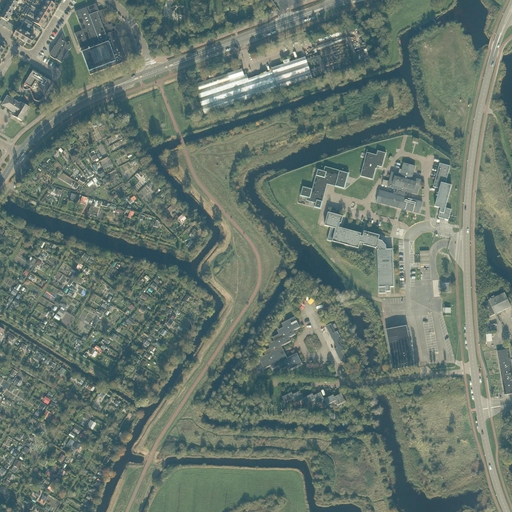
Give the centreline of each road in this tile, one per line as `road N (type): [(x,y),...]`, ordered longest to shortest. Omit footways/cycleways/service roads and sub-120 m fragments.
road 1 (tertiary): [(507,511),(480,412),(466,250),(474,138),(497,44)]
road 2 (tertiary): [(190,58),(308,13)]
